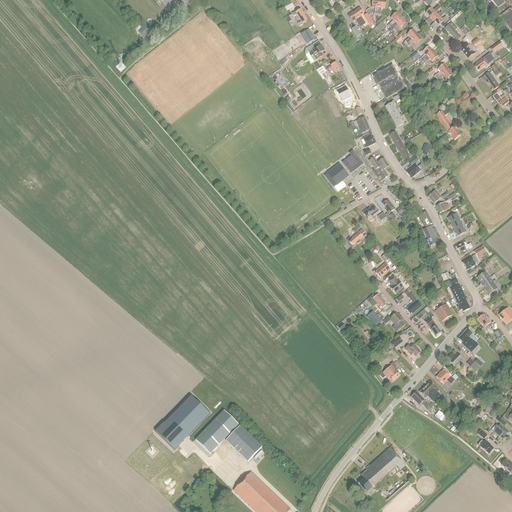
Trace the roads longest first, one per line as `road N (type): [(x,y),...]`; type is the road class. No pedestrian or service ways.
road 1 (residential): [(437,354),(328,221),(404,178)]
road 2 (tertiary): [(314,511),(335,474),(437,354)]
road 3 (tertiary): [(404,178),(318,22)]
road 4 (residential): [(502,125),(401,0)]
road 5 (tertiary): [(477,307),(418,189)]
